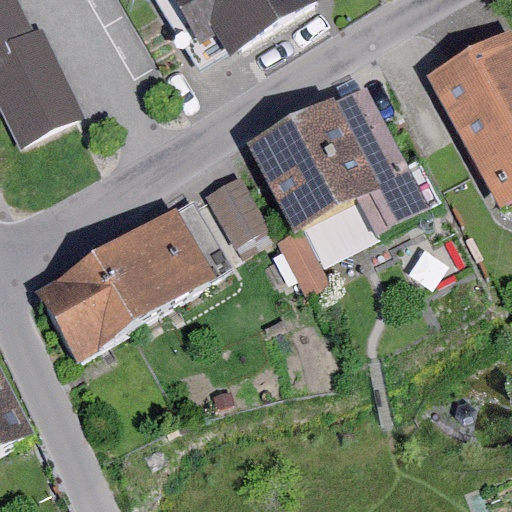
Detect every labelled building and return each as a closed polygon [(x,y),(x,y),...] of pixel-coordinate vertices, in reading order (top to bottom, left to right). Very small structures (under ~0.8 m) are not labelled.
[(17,0),(0,0),(0,99),(23,150),(85,122),(44,35),(36,38),(17,0)] [(332,10),(326,0),(170,0),(202,53),(217,44),(232,70),(332,10)] [(511,40),(426,87),(501,227),(511,221),(511,40)] [(365,97),(250,157),(298,248),(307,243),(323,275),(365,253),(443,211),(421,169),(407,176),(365,97)] [(243,185),(210,203),(238,253),(271,235),(243,185)] [(235,278),(194,209),(95,267),(137,337),(235,278)] [(307,243),(298,248),(284,255),(309,306),(333,294),(323,275),(307,243)] [(137,337),(95,267),(39,300),(81,370),(137,337)] [(0,462),(38,443),(0,369),(0,462)]
